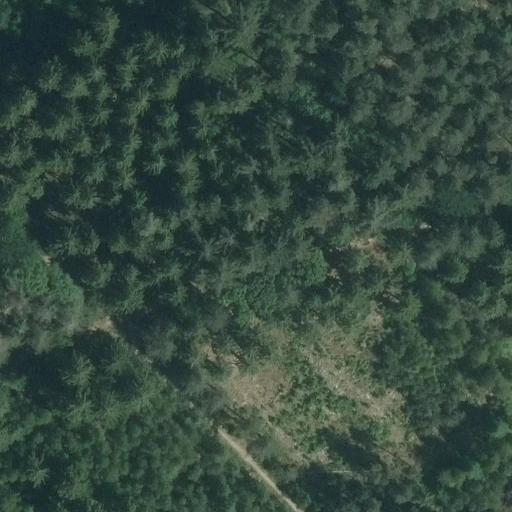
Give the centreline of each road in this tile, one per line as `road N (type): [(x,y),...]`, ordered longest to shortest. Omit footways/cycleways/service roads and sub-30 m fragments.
road 1 (track): [(511,195),(389,221),(110,323)]
road 2 (track): [(110,323),(305,511)]
road 3 (track): [(110,323),(0,216)]
